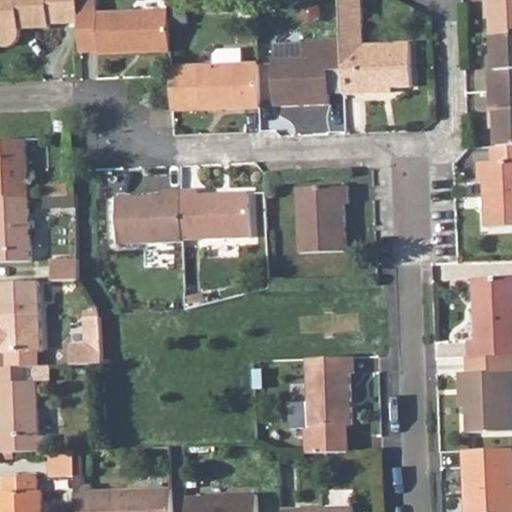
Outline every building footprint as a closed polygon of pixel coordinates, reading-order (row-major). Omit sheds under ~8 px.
[(80,0),(0,0),(0,47),(5,49),(11,50),(16,49),(20,46),(22,42),(24,36),(24,32),(54,32),(54,27),(81,26),(80,5),(80,0)] [(341,0),(344,43),(344,73),(345,97),(378,96),(378,90),(413,89),(412,47),(365,49),(363,0),(341,0)] [(511,0),(488,0),(489,5),(497,5),(498,38),(511,36),(511,0)] [(100,56),(100,58),(170,56),(170,14),(99,17),(99,4),(80,5),(81,26),(83,57),(100,56)] [(511,36),(498,38),(499,71),(491,71),(491,94),(511,92),(511,36)] [(344,43),(306,44),(306,60),(275,61),(276,103),(300,102),(301,109),(331,108),(330,74),(344,73),(344,43)] [(214,59),(215,69),(243,68),(242,52),(219,54),(214,59)] [(215,69),(171,71),(173,114),(261,111),(259,67),(243,68),(215,69)] [(511,92),(491,94),(492,116),(500,116),(501,148),(511,147),(511,92)] [(0,142),(0,199),(27,198),(25,142),(0,142)] [(481,165),(482,183),(487,183),(489,230),(511,229),(511,147),(501,148),(494,148),(496,164),(481,165)] [(300,193),(303,257),(349,255),(347,208),(352,207),(351,191),(300,193)] [(182,193),(184,243),(250,240),(249,196),(200,198),(200,192),(182,193)] [(182,193),(167,193),(167,199),(119,202),(120,247),(184,245),(184,243),(182,193)] [(0,199),(0,264),(31,263),(29,198),(27,198),(0,199)] [(53,262),(53,282),(79,281),(78,261),(53,262)] [(471,360),(511,359),(511,280),(476,282),(478,344),(472,344),(471,360)] [(0,284),(0,355),(7,355),(39,353),(42,353),(39,283),(0,284)] [(93,320),(94,348),(103,347),(103,320),(93,320)] [(72,348),(72,368),(105,367),(103,347),(94,348),(72,348)] [(7,355),(7,370),(34,369),(40,369),(39,353),(7,355)] [(381,354),(359,355),(360,372),(382,371),(381,354)] [(309,456),(351,455),(349,426),(353,426),(350,375),(355,375),(355,359),(311,361),(313,428),(307,428),(309,456)] [(511,359),(471,360),(472,377),(461,377),(463,411),(469,410),(470,436),(511,434),(511,359)] [(0,370),(0,389),(3,455),(51,453),(51,439),(41,439),(38,384),(34,385),(34,369),(0,370)] [(51,453),(52,478),(78,477),(76,452),(51,453)] [(511,511),(511,452),(466,454),(467,484),(474,484),(475,511),(511,511)] [(0,506),(0,511),(42,511),(42,493),(39,494),(39,479),(6,480),(6,494),(7,506),(0,506)] [(78,491),(78,511),(173,511),(173,493),(95,496),(94,491),(78,491)] [(188,500),(188,511),(259,511),(259,498),(188,500)]
